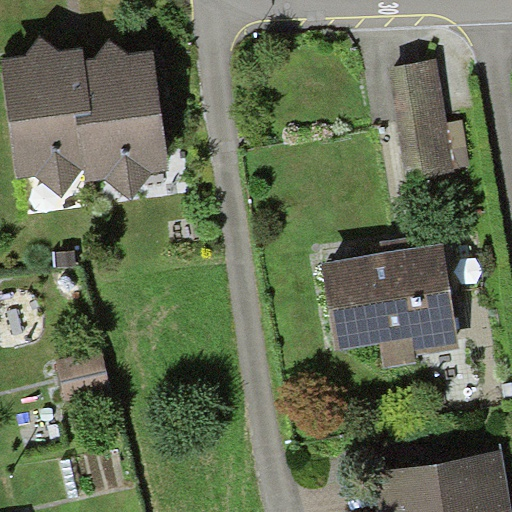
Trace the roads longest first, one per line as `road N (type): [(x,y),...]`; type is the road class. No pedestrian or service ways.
road 1 (residential): [(281,511),(258,397),(211,0)]
road 2 (residential): [(489,0),(511,140)]
